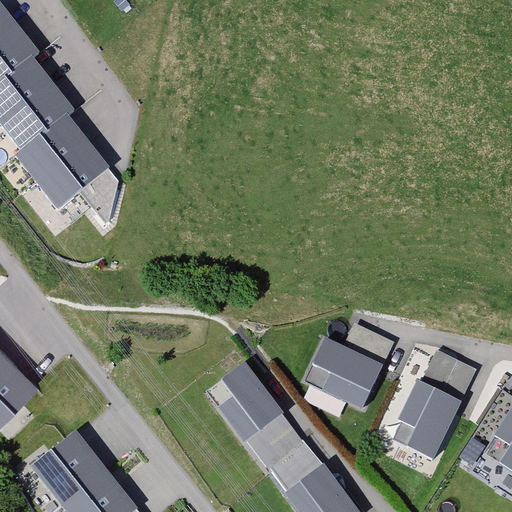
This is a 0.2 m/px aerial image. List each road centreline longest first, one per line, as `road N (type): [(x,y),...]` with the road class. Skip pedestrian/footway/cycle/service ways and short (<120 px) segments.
road 1 (residential): [(0,253),(213,511)]
road 2 (unknown): [(361,322),(511,350)]
